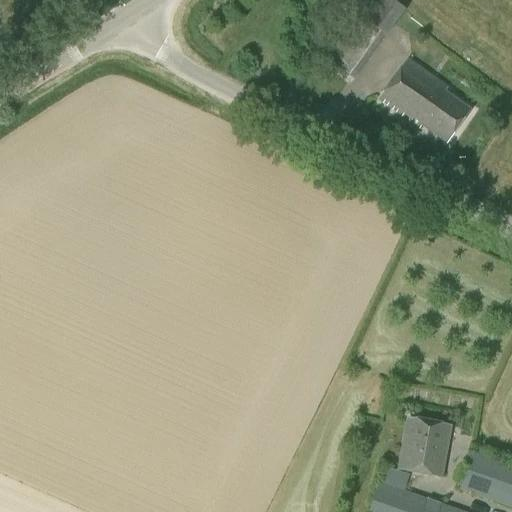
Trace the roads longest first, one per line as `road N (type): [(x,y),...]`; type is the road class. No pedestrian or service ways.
road 1 (unclassified): [(511,233),(214,83),(158,48),(132,16)]
road 2 (tertiary): [(0,101),(132,16)]
